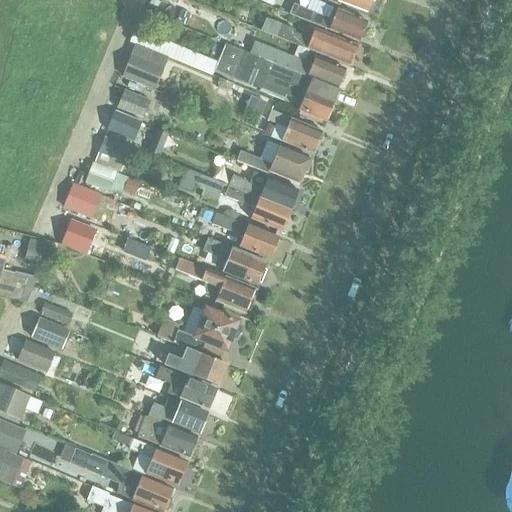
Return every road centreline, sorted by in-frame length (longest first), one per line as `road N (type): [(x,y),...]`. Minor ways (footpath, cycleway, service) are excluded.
road 1 (residential): [(240,511),(449,0)]
road 2 (residential): [(300,511),(502,0)]
